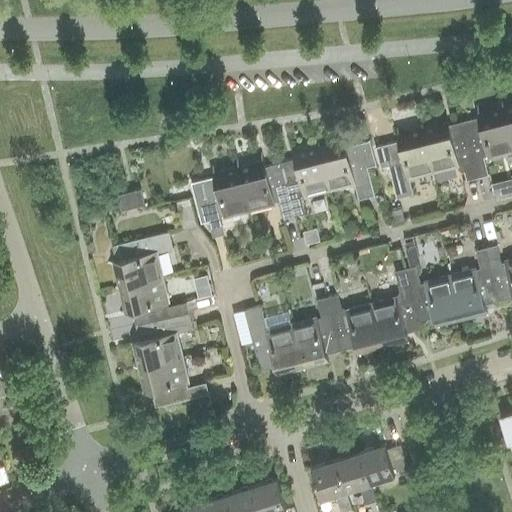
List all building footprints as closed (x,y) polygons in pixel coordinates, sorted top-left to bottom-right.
[(511,102),(502,105),(511,146),(511,102)] [(488,156),(511,149),(511,146),(502,105),(477,112),(479,120),(463,124),(477,177),(488,174),(483,156),(488,155),(488,156)] [(448,128),(446,119),(421,125),(433,169),(457,163),(458,168),(462,170),(464,170),(466,180),(477,177),(463,124),(448,128)] [(433,169),(421,125),(396,132),(398,140),(375,146),(380,167),(388,165),(390,176),(391,176),(396,197),(412,193),(408,176),(433,169)] [(318,144),(329,188),(354,182),(358,199),(374,195),(369,174),(370,174),(368,167),(376,164),(369,140),(361,141),(345,146),(343,137),(318,144)] [(305,194),(329,188),(318,144),(294,150),(296,158),(280,162),(294,215),(304,213),(300,195),(305,193),(305,194)] [(294,215),(280,162),(264,166),(262,158),(237,164),(249,209),(273,203),(273,201),(278,200),(283,218),(294,215)] [(224,215),(249,209),(237,164),(212,171),(214,179),(199,183),(203,199),(195,201),(200,221),(208,219),(213,236),(224,233),(219,215),(224,214),(224,215)] [(121,210),(144,204),(140,189),(117,194),(121,210)] [(187,196),(176,199),(184,226),(195,223),(187,196)] [(317,227),(303,230),(304,234),(307,243),(316,240),(320,239),(317,227)] [(121,285),(162,276),(156,252),(173,248),(169,230),(147,236),(115,244),(119,260),(115,261),(121,285)] [(406,244),(407,255),(443,253),(443,243),(406,244)] [(511,258),(506,260),(506,261),(501,262),(497,244),(486,247),(500,299),(511,296),(511,258)] [(485,303),(500,299),(486,247),(475,250),(479,268),(476,269),(475,267),(450,274),(462,314),(486,308),(485,303)] [(462,314),(450,274),(426,280),(426,281),(420,283),(415,265),(405,268),(420,320),(436,316),(437,321),(462,314)] [(422,327),(420,320),(405,268),(394,270),(401,296),(397,297),(373,303),(384,343),(408,336),(407,331),(422,327)] [(136,325),(189,312),(186,301),(168,305),(168,301),(162,276),(121,285),(127,311),(132,310),(136,325)] [(328,296),(324,281),(312,285),(316,299),(328,296)] [(384,343),(373,303),(348,309),(349,310),(343,311),(338,293),(328,296),(343,348),(358,344),(359,349),(384,343)] [(292,323),(303,364),(328,357),(327,352),(343,348),(328,296),(316,299),(321,317),(318,317),(292,323)] [(303,364),(292,323),(267,329),(261,305),(247,308),(253,332),(262,369),(278,365),(279,370),(303,364)] [(141,366),(182,356),(176,333),(193,328),(189,312),(136,325),(139,340),(134,341),(141,366)] [(182,356),(141,366),(147,391),(151,390),(155,406),(187,398),(208,393),(206,382),(188,386),(186,381),(188,381),(182,356)] [(511,411),(501,416),(511,448),(511,411)] [(360,452),(370,482),(395,475),(394,472),(407,468),(400,445),(386,450),(385,444),(360,452)] [(370,482),(360,452),(336,460),(346,490),(360,486),(365,503),(376,500),(370,482)] [(352,508),(346,490),(336,460),(311,467),(321,498),(335,494),(341,511),(352,508)] [(251,487),(258,511),(277,511),(287,509),(277,479),(251,487)] [(232,511),(258,511),(251,487),(227,495),(232,511)] [(206,511),(232,511),(227,495),(203,503),(206,511)] [(206,511),(203,503),(178,511),(206,511)]
